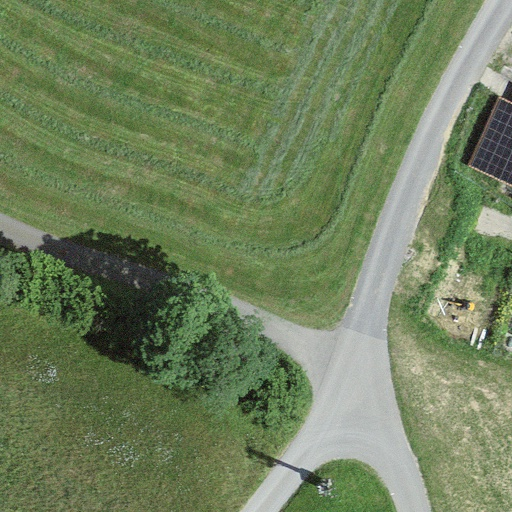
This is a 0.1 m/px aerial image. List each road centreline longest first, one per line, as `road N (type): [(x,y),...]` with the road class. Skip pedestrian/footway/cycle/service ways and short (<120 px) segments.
road 1 (unclassified): [(511,1),(341,364)]
road 2 (unclassified): [(0,224),(341,364)]
road 3 (unclassified): [(341,364),(301,457),(245,511)]
road 4 (unclassified): [(406,511),(341,364)]
